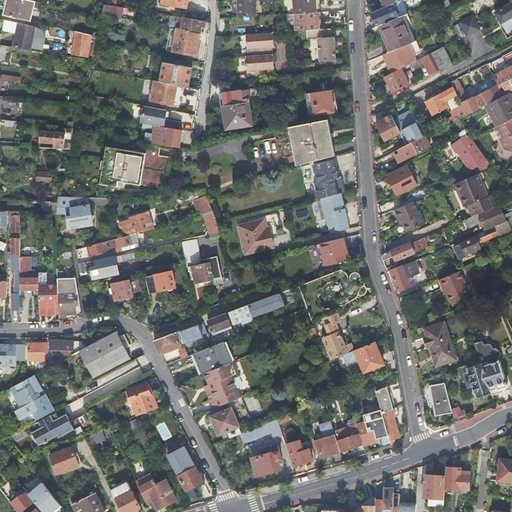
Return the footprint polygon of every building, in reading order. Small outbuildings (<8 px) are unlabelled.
[(29,0),(5,0),(2,15),(29,21),(33,1),(29,0)] [(160,0),(159,5),(184,9),(185,0),(160,0)] [(246,0),(233,0),(234,18),(248,17),(246,0)] [(292,0),(293,14),(294,14),(314,13),(313,0),(292,0)] [(382,9),(392,4),(402,0),(379,0),(380,0),(382,9)] [(511,2),(494,13),(500,24),(511,17),(511,2)] [(105,4),(102,16),(112,18),(114,10),(118,11),(118,13),(128,15),(129,8),(105,4)] [(398,18),(392,4),(382,9),(371,13),(377,27),(380,26),(398,18)] [(294,14),(295,31),(304,31),(318,30),(317,21),(317,13),(314,13),(294,14)] [(409,45),(415,42),(403,16),(398,18),(380,26),(386,40),(388,40),(393,51),(409,45)] [(204,21),(182,17),(181,24),(184,24),(183,30),(197,33),(198,27),(203,28),(204,21)] [(474,17),(461,23),(467,37),(481,30),(474,17)] [(34,26),(15,22),(10,48),(28,51),(34,26)] [(331,37),(330,29),(318,30),(304,31),(305,39),(316,39),(317,62),(335,60),(333,37),(331,37)] [(183,30),(179,30),(177,40),(172,39),(170,51),(193,56),(197,33),(183,30)] [(85,41),(86,33),(75,31),(70,54),(85,58),(87,42),(85,41)] [(261,34),(241,35),(242,58),(241,58),(241,74),(242,80),(253,79),(272,77),(272,71),(273,70),(272,48),(273,48),(272,33),(261,34)] [(409,45),(393,51),(384,55),(391,74),(400,69),(415,61),(409,45)] [(452,67),(442,47),(420,59),(428,75),(437,70),(439,73),(452,67)] [(486,64),(490,72),(493,70),(493,69),(501,65),(497,59),(486,64)] [(158,81),(175,84),(188,87),(191,68),(161,63),(158,81)] [(506,94),(511,90),(511,66),(496,75),(506,94)] [(409,85),(400,69),(391,74),(384,77),(392,94),(409,85)] [(481,72),(484,78),(490,75),(487,69),(481,72)] [(158,81),(153,80),(150,99),(172,103),(175,84),(158,81)] [(461,105),(466,116),(480,110),(480,108),(494,100),(494,102),(502,97),(497,87),(475,98),(474,97),(466,101),(457,82),(451,85),(453,88),(457,96),(461,105)] [(183,103),(191,104),(195,89),(186,87),(183,103)] [(445,102),(457,96),(453,88),(426,103),(432,116),(447,108),(445,102)] [(216,101),(217,106),(219,106),(244,102),(258,100),(257,93),(247,94),(247,93),(241,94),(240,89),(218,92),(219,101),(216,101)] [(340,110),(337,89),(333,89),(311,93),(314,113),(340,110)] [(485,106),(496,128),(511,119),(511,103),(507,95),(502,97),(494,102),(485,106)] [(244,102),(219,106),(218,110),(220,129),(246,125),(244,102)] [(172,120),(157,117),(157,116),(159,117),(160,110),(158,109),(158,108),(137,104),(137,106),(134,105),(132,119),(135,120),(135,121),(154,125),(156,125),(158,125),(171,127),(172,120)] [(458,119),(459,120),(466,116),(461,105),(450,111),(455,121),(458,119)] [(54,110),(53,118),(68,120),(68,112),(54,110)] [(424,136),(425,136),(418,122),(416,123),(410,111),(394,119),(400,131),(398,132),(399,133),(400,135),(402,139),(405,146),(424,136)] [(399,133),(398,132),(391,116),(376,123),(385,141),(399,133)] [(325,119),(288,127),(295,165),(332,156),(325,119)] [(511,119),(496,128),(493,129),(505,151),(511,153),(511,119)] [(11,128),(11,121),(3,120),(2,127),(11,128)] [(154,125),(151,142),(178,146),(181,133),(173,131),(174,128),(171,127),(158,125),(156,125),(154,125)] [(40,147),(60,149),(62,133),(41,131),(40,147)] [(398,164),(430,148),(424,136),(405,146),(397,150),(400,154),(395,157),(398,164)] [(479,174),(492,168),(486,159),(485,160),(467,136),(453,146),(451,144),(442,151),(450,163),(460,156),(470,171),(475,168),(479,174)] [(275,143),(263,145),(264,154),(276,152),(275,143)] [(109,145),(101,181),(118,184),(120,179),(139,182),(146,151),(109,145)] [(148,155),(148,165),(160,166),(160,156),(148,155)] [(330,160),(321,162),(323,170),(332,168),(330,160)] [(339,193),(341,192),(338,178),(335,178),(332,168),(323,170),(321,162),(311,165),(316,187),(311,188),(313,199),(315,198),(339,193)] [(396,195),(416,186),(406,167),(387,177),(396,195)] [(52,175),(36,174),(36,182),(52,183),(52,175)] [(486,198),(476,175),(455,184),(465,207),(467,207),(471,217),(495,207),(490,196),(486,198)] [(199,214),(211,211),(205,186),(192,190),(199,214)] [(342,205),(339,193),(315,198),(319,219),(324,218),(327,233),(347,228),(343,208),(339,209),(339,205),(342,205)] [(91,221),(89,202),(110,203),(110,195),(59,194),(55,211),(55,219),(66,219),(68,225),(91,221)] [(414,213),(410,204),(391,212),(396,223),(398,222),(400,226),(403,234),(422,226),(416,212),(414,213)] [(511,219),(511,209),(511,210),(511,211),(511,215),(503,219),(498,206),(495,207),(471,217),(459,222),(462,230),(471,227),(482,222),(486,231),(494,227),(508,222),(511,219)] [(19,235),(19,209),(7,208),(7,214),(11,214),(11,235),(19,235)] [(135,230),(152,226),(148,209),(130,214),(130,217),(118,221),(121,234),(135,230)] [(263,216),(236,223),(243,254),(273,248),(268,225),(265,225),(263,216)] [(511,230),(508,222),(494,227),(495,229),(475,237),(475,236),(474,236),(458,243),(458,245),(453,247),(458,260),(465,257),(466,258),(465,254),(480,248),(478,244),(498,236),(511,231),(511,230)] [(475,236),(486,231),(482,222),(471,227),(474,236),(475,236)] [(138,243),(135,230),(121,234),(119,235),(122,247),(138,243)] [(341,237),(317,243),(322,265),(346,259),(341,237)] [(107,238),(85,244),(88,254),(115,247),(114,242),(109,243),(107,238)] [(196,259),(191,238),(179,241),(183,262),(196,259)] [(9,256),(19,256),(19,239),(11,239),(11,250),(9,250),(9,256)] [(409,243),(381,255),(383,261),(394,257),(395,261),(414,253),(427,247),(423,239),(410,244),(409,243)] [(481,252),(480,248),(465,254),(466,258),(481,252)] [(94,266),(89,268),(91,278),(115,273),(113,264),(135,259),(133,251),(93,260),(94,266)] [(189,277),(192,276),(193,282),(218,276),(214,260),(213,255),(183,262),(182,262),(184,271),(187,270),(189,277)] [(37,288),(37,278),(29,278),(29,276),(25,276),(25,269),(28,269),(28,256),(19,256),(19,274),(18,290),(37,290),(37,288)] [(418,274),(413,261),(390,272),(398,291),(410,286),(407,279),(418,274)] [(342,269),(297,286),(305,307),(311,322),(329,315),(329,312),(328,308),(326,307),(323,308),(319,303),(320,302),(317,295),(320,294),(321,288),(323,288),(325,286),(327,285),(332,283),(335,283),(338,284),(340,286),(342,288),(344,294),(345,296),(346,298),(349,299),(353,299),(355,298),(357,296),(358,294),(358,292),(358,290),(356,286),(354,285),(355,283),(358,281),(359,278),(358,276),(356,273),(354,273),(353,273),(350,274),(349,278),(346,277),(345,273),(342,269)] [(166,271),(149,275),(152,291),(169,287),(166,271)] [(468,290),(460,272),(438,281),(442,290),(444,289),(447,295),(448,297),(468,290)] [(11,298),(10,322),(18,322),(18,290),(19,274),(14,274),(14,298),(11,298)] [(55,288),(56,315),(73,314),(72,295),(76,295),(73,277),(55,277),(55,288)] [(125,280),(108,284),(111,300),(129,296),(127,292),(137,290),(134,280),(125,282),(125,280)] [(44,288),(37,288),(37,290),(38,315),(56,315),(55,288),(44,288)] [(470,296),(468,290),(448,297),(451,304),(470,296)] [(275,305),(272,296),(247,305),(251,316),(268,309),(268,308),(275,305)] [(490,306),(487,299),(479,302),(482,310),(490,306)] [(251,316),(247,305),(228,312),(233,323),(251,316)] [(338,312),(324,317),(328,327),(342,321),(338,312)] [(229,324),(225,313),(207,320),(211,331),(229,324)] [(434,353),(452,347),(444,323),(424,330),(426,339),(424,340),(428,350),(433,349),(434,353)] [(200,335),(196,324),(180,331),(184,341),(200,335)] [(342,354),(345,352),(334,326),(325,330),(327,335),(320,337),(329,359),(342,354)] [(73,354),(58,362),(72,388),(128,357),(123,348),(117,338),(114,331),(84,348),(73,354)] [(174,333),(152,341),(155,347),(159,354),(179,346),(174,333)] [(117,338),(123,348),(128,346),(122,335),(117,338)] [(477,337),(472,338),(473,339),(480,362),(481,366),(490,392),(497,390),(497,391),(498,391),(506,389),(506,387),(505,383),(506,384),(507,382),(506,382),(499,362),(498,360),(500,356),(499,351),(495,349),(492,350),(491,349),(491,348),(491,346),(490,346),(490,345),(489,345),(488,344),(487,344),(486,345),(484,345),(480,340),(478,340),(477,337)] [(72,350),(73,354),(84,348),(83,339),(71,340),(72,350)] [(50,352),(72,350),(71,340),(49,343),(50,352)] [(205,373),(228,363),(231,362),(223,340),(193,352),(201,375),(205,373)] [(381,362),(373,340),(352,349),(345,352),(342,354),(346,364),(357,359),(362,370),(381,362)] [(24,344),(0,343),(0,365),(6,365),(16,365),(16,360),(25,360),(25,356),(24,348),(24,344)] [(43,345),(27,346),(28,362),(43,362),(43,345)] [(456,362),(452,347),(434,353),(436,360),(434,361),(436,368),(456,362)] [(205,373),(211,385),(206,387),(215,408),(242,397),(233,375),(240,373),(234,360),(231,362),(228,363),(205,373)] [(478,398),(491,394),(490,392),(481,366),(469,370),(468,366),(458,369),(465,389),(473,386),(476,396),(477,395),(478,398)] [(25,380),(16,385),(20,391),(15,393),(23,407),(17,410),(21,418),(33,411),(37,419),(54,410),(48,398),(42,401),(38,393),(42,391),(34,375),(25,380)] [(137,401),(151,395),(146,382),(127,388),(137,415),(139,414),(141,413),(137,401)] [(384,384),(373,388),(379,411),(393,406),(389,393),(386,394),(384,384)] [(452,413),(451,410),(444,384),(429,388),(437,417),(452,413)] [(152,399),(151,395),(137,401),(141,413),(157,407),(153,398),(152,399)] [(396,416),(393,406),(379,411),(380,415),(387,438),(389,445),(391,444),(390,439),(397,437),(392,417),(396,416)] [(226,432),(228,438),(236,434),(241,432),(230,408),(210,417),(218,435),(226,432)] [(455,423),(467,419),(465,411),(460,413),(459,408),(451,410),(452,413),(455,423)] [(63,409),(37,421),(40,428),(28,433),(35,448),(72,431),(63,409)] [(286,420),(284,415),(275,418),(277,423),(286,420)] [(380,415),(354,423),(354,424),(360,444),(361,446),(387,438),(380,415)] [(277,423),(275,418),(241,432),(236,434),(240,444),(268,433),(271,439),(280,435),(277,423)] [(354,424),(332,431),(333,433),(335,441),(337,440),(341,450),(360,444),(354,424)] [(102,431),(86,438),(91,448),(106,442),(102,431)] [(319,457),(338,451),(335,441),(333,433),(311,441),(313,447),(316,447),(317,453),(319,457)] [(290,436),(283,438),(292,466),(309,460),(306,450),(293,454),(291,446),(293,445),(290,436)] [(68,447),(45,456),(52,473),(75,465),(68,447)] [(276,451),(248,459),(254,477),(276,470),(273,461),(279,460),(276,451)] [(511,483),(511,460),(500,459),(499,461),(499,468),(497,482),(511,483)] [(190,465),(173,473),(183,493),(199,484),(190,465)] [(445,476),(444,488),(469,489),(469,474),(460,473),(460,468),(445,467),(445,476)] [(134,480),(145,502),(151,500),(156,509),(165,505),(153,482),(149,472),(134,480)] [(428,497),(443,498),(444,488),(445,476),(425,475),(423,497),(425,497),(425,498),(428,498),(428,497)] [(153,482),(165,505),(174,500),(163,477),(153,482)] [(60,504),(58,502),(48,489),(42,482),(33,488),(34,489),(27,494),(37,506),(39,504),(44,511),(51,511),(54,510),(53,509),(60,504)] [(126,485),(111,493),(120,511),(133,511),(139,509),(126,485)] [(383,490),(383,500),(383,509),(382,511),(392,511),(393,511),(398,511),(399,511),(399,506),(399,504),(400,495),(393,495),(394,489),(383,488),(383,490)] [(93,492),(70,505),(73,511),(79,509),(80,511),(100,511),(103,511),(93,492)] [(428,505),(443,506),(443,498),(428,497),(428,498),(428,505)] [(375,511),(375,503),(363,503),(363,510),(366,510),(366,511),(375,511)]
